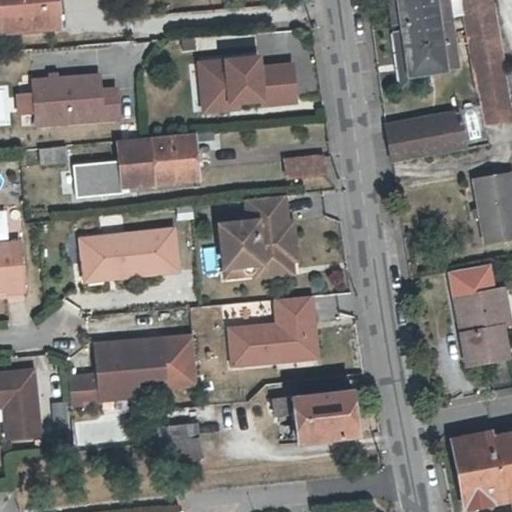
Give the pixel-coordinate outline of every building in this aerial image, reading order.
[(0,0),(0,31),(56,27),(53,0),(0,0)] [(391,0),(396,23),(404,21),(400,0),(391,0)] [(412,71),(430,68),(443,66),(432,0),(400,0),(404,21),(405,27),(412,71)] [(503,64),(490,0),(461,0),(489,144),(511,139),(511,114),(507,88),(503,64)] [(431,75),(430,68),(412,71),(405,27),(396,28),(404,79),(431,75)] [(258,98),(259,104),(292,100),(288,63),(256,67),(254,56),(202,62),(207,104),(258,98)] [(219,109),(218,103),(207,104),(202,62),(195,63),(201,111),(219,109)] [(99,74),(32,80),(37,125),(119,117),(116,87),(100,89),(99,74)] [(465,124),(481,122),(478,101),(462,104),(465,124)] [(386,128),(391,163),(467,149),(460,114),(386,128)] [(122,186),(198,179),(193,135),(119,142),(120,159),(122,186)] [(66,144),(39,147),(41,162),(67,160),(66,144)] [(286,160),(288,180),(323,176),(320,156),(286,160)] [(122,186),(120,159),(72,164),(75,196),(123,192),(122,186)] [(482,242),(511,236),(511,176),(511,171),(471,179),(482,242)] [(242,264),(254,263),(281,260),(280,244),(291,243),(289,222),(286,194),(243,198),(246,221),(217,224),(222,275),(243,273),(242,264)] [(297,221),(289,222),(291,243),(280,244),(281,260),(254,263),(255,272),(259,271),(260,277),(294,274),(293,264),(302,264),(297,221)] [(78,239),(82,272),(116,268),(117,278),(161,272),(160,271),(176,269),(171,228),(78,239)] [(0,288),(6,288),(6,292),(23,291),(21,243),(0,243),(0,288)] [(458,294),(498,287),(494,262),(454,269),(458,294)] [(116,268),(82,272),(84,282),(117,278),(116,268)] [(511,319),(505,285),(498,287),(504,322),(511,320),(511,319)] [(471,323),(464,324),(470,361),(510,354),(504,322),(498,287),(458,294),(461,309),(471,316),(471,323)] [(282,360),(308,357),(304,315),(312,315),(310,295),(274,298),(276,324),(228,328),(231,364),(275,361),(275,356),(282,355),(282,360)] [(461,309),(464,324),(471,323),(471,316),(461,309)] [(316,356),(312,315),(304,315),(308,357),(316,356)] [(191,335),(161,338),(165,377),(175,375),(176,385),(196,384),(191,335)] [(94,345),(96,362),(101,361),(101,368),(96,368),(97,375),(68,378),(71,405),(101,402),(101,399),(100,389),(138,386),(137,379),(165,377),(161,338),(94,345)] [(0,373),(0,406),(4,406),(7,439),(39,436),(32,371),(0,373)] [(139,396),(138,386),(100,389),(101,399),(139,396)] [(293,412),(294,417),(350,410),(345,386),(272,397),(277,418),(293,412)] [(353,434),(350,410),(294,417),(295,425),(297,441),(353,434)] [(162,425),(164,440),(197,436),(195,421),(162,425)] [(511,431),(493,436),(492,431),(453,438),(465,506),(495,502),(493,494),(511,490),(511,431)] [(197,436),(164,440),(159,441),(161,461),(199,456),(197,436)]
